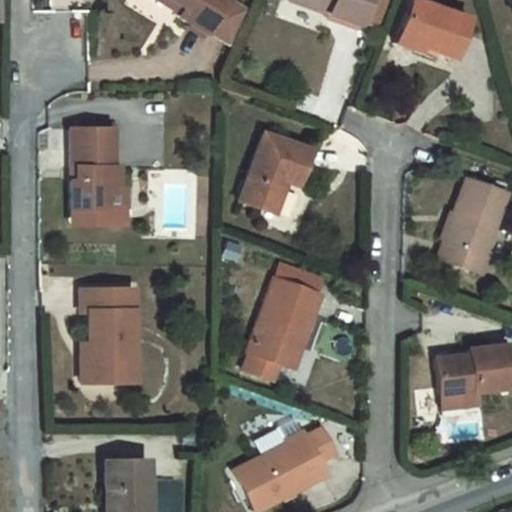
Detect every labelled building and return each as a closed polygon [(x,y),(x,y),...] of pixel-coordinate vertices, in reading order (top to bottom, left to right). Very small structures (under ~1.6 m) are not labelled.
[(174,0),(179,3),(174,12),(203,29),(205,26),(230,41),(245,7),(233,0),(174,0)] [(354,17),(372,26),(381,0),(307,0),(322,6),(321,12),(352,24),(354,17)] [(422,0),(403,0),(389,38),(434,56),(438,49),(450,53),(462,16),(422,0)] [(108,125),(66,124),(65,163),(70,163),(70,176),(65,177),(65,205),(103,206),(104,184),(113,184),(113,163),(108,163),(108,125)] [(259,126),(234,196),(271,210),(283,177),(294,182),(306,144),(259,126)] [(460,172),(433,253),(474,268),(481,249),(476,248),(499,186),(460,172)] [(113,184),(104,184),(103,206),(65,205),(65,221),(118,221),(119,184),(113,184)] [(274,278),(249,353),(286,366),(293,343),(300,347),(319,293),(274,278)] [(75,352),(75,379),(116,378),(116,358),(129,358),(128,286),(74,286),(75,309),(82,308),(83,341),(83,352),(75,352)] [(425,357),(436,415),(453,411),(452,404),(469,401),(467,388),(504,381),(503,378),(511,376),(511,346),(498,349),(495,338),(458,345),(458,350),(425,357)] [(75,341),(75,352),(83,352),(83,341),(75,341)] [(116,358),(116,378),(129,378),(129,358),(116,358)] [(316,466),(310,456),(296,429),(291,419),(271,429),(275,439),(225,465),(250,509),(303,479),(299,474),(316,466)] [(314,420),(296,429),(310,456),(327,448),(314,420)] [(101,469),(99,511),(136,511),(137,505),(144,505),(144,469),(101,469)]
